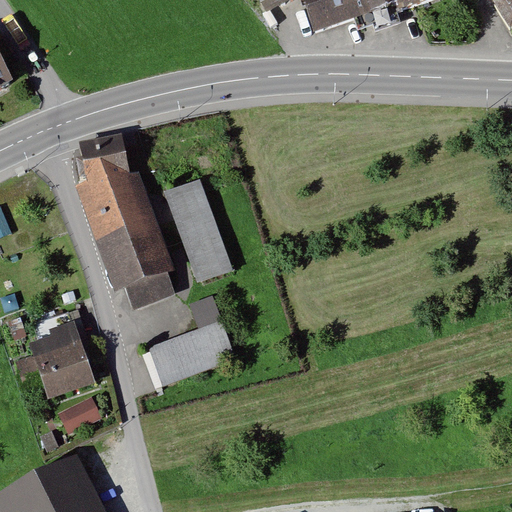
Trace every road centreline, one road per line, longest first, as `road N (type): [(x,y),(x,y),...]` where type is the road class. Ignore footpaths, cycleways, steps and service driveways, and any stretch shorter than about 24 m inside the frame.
road 1 (secondary): [(511,81),(288,75),(215,83),(68,122)]
road 2 (track): [(43,131),(98,287),(152,511)]
road 3 (residential): [(0,10),(68,122)]
